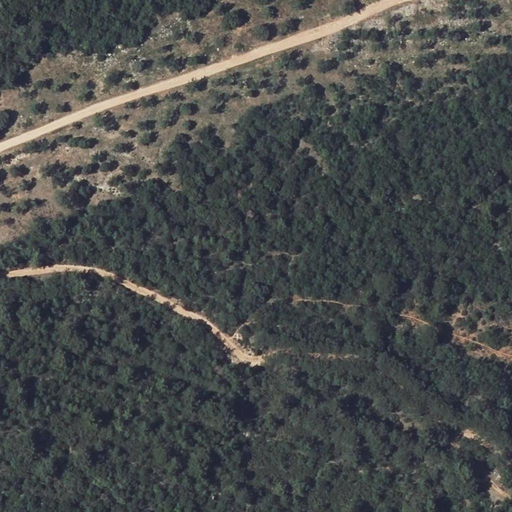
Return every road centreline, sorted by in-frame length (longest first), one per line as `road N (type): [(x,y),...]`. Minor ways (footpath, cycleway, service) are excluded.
road 1 (track): [(400,0),(0,145)]
road 2 (track): [(0,269),(98,270),(183,305),(229,333),(243,372)]
